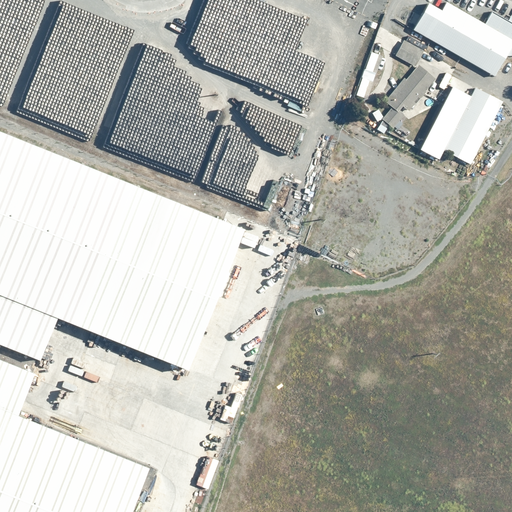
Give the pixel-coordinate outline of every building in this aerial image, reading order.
[(426,4),(411,31),(493,78),(505,57),(511,56),(511,24),(490,13),(483,25),(444,3),(439,11),(426,4)] [(382,56),(370,52),(355,95),(366,99),(382,56)] [(410,61),(376,96),(393,112),(427,77),(410,61)] [(451,74),(414,148),(432,157),(436,149),(460,161),(493,94),(451,74)] [(242,226),(0,131),(0,344),(38,360),(54,320),(184,371),(242,226)] [(18,415),(33,372),(0,359),(0,511),(126,511),(146,466),(18,415)]
